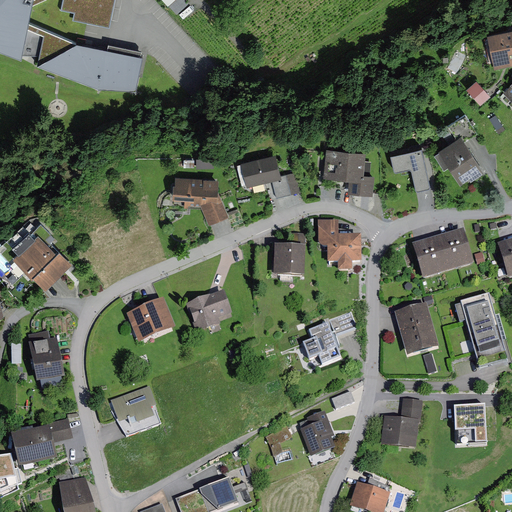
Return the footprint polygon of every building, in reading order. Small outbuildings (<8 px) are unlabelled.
[(138,90),(144,57),(77,43),(29,23),(33,0),(0,0),(0,47),(100,88),(138,90)] [(74,20),(107,27),(112,0),(65,0),(63,11),(75,13),(74,20)] [(188,6),(182,0),(160,0),(177,17),(188,6)] [(511,31),(491,35),(497,68),(511,64),(511,31)] [(479,81),(468,90),(481,105),(491,97),(479,81)] [(487,172),(465,137),(443,150),(464,186),(487,172)] [(397,171),(414,167),(419,190),(427,188),(433,187),(425,148),(394,154),(397,171)] [(376,176),(363,175),(365,154),(329,151),(327,177),(352,179),(351,193),(374,195),(376,176)] [(250,187),(276,181),(279,197),(286,195),(293,194),(289,175),(283,177),(278,156),(245,163),(250,187)] [(220,181),(179,178),(177,205),(205,207),(212,225),(223,221),(230,218),(219,191),(220,181)] [(342,226),(319,225),(318,249),(328,250),(341,250),(341,240),(342,226)] [(436,240),(415,246),(426,281),(476,266),(466,231),(436,240)] [(40,235),(16,260),(48,290),(57,281),(71,266),(40,235)] [(362,240),(341,240),(341,250),(328,250),(328,266),(340,266),(340,273),(355,273),(355,265),(363,265),(362,240)] [(511,243),(502,247),(511,279),(511,243)] [(308,249),(279,248),(277,277),(307,278),(308,249)] [(0,271),(9,277),(14,268),(0,259),(0,271)] [(219,297),(191,307),(199,330),(234,317),(226,294),(219,297)] [(511,359),(493,296),(464,305),(484,371),(511,363),(511,359)] [(158,306),(130,317),(141,344),(177,330),(166,302),(158,306)] [(429,306),(398,316),(399,320),(412,360),(442,351),(429,306)] [(360,329),(354,313),(333,321),(338,333),(339,337),(350,333),(360,329)] [(312,331),(315,341),(305,344),(311,362),(321,358),(325,367),(344,360),(340,349),(343,348),(339,337),(338,333),(334,334),(330,324),(312,331)] [(61,348),(59,340),(33,345),(41,384),(67,379),(61,348)] [(23,363),(23,343),(14,343),(14,363),(23,363)] [(429,370),(437,368),(435,358),(428,359),(429,370)] [(151,388),(113,403),(120,421),(122,420),(137,415),(140,422),(156,416),(153,407),(158,405),(151,388)] [(353,392),(334,400),(338,410),(358,403),(353,392)] [(426,403),(407,401),(405,422),(388,420),(385,448),(417,451),(420,428),(423,429),(426,403)] [(122,420),(120,421),(124,428),(129,437),(164,423),(158,405),(153,407),(156,416),(140,422),(137,415),(122,420)] [(336,449),(331,439),(337,436),(327,413),(311,419),(314,426),(305,430),(315,457),(336,449)] [(491,418),(457,418),(458,451),(491,451),(491,418)] [(305,430),(314,426),(311,419),(302,423),(305,430)] [(49,426),(50,430),(13,439),(20,469),(58,460),(54,446),(76,440),(74,433),(71,421),(49,426)] [(269,437),(275,447),(277,457),(285,452),(285,450),(283,443),(295,437),(289,427),(269,437)] [(285,452),(277,457),(279,464),(296,459),(293,448),(285,450),(285,452)] [(13,451),(0,454),(0,479),(3,494),(22,490),(13,451)] [(217,484),(178,499),(183,511),(223,511),(241,505),(231,478),(217,484)] [(97,511),(93,493),(89,479),(61,487),(67,511),(97,511)] [(385,511),(392,492),(361,482),(354,505),(377,511),(385,511)]
